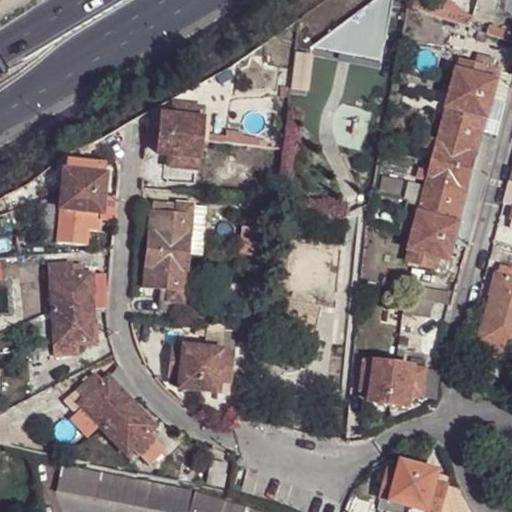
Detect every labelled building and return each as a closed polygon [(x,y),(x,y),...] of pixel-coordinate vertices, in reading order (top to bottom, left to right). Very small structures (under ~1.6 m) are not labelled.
[(374,0),(312,47),(382,60),(393,0),(374,0)] [(445,21),(449,7),(421,0),(419,0),(416,14),(445,21)] [(485,34),(452,23),(444,48),(463,54),(463,50),(473,53),(477,41),(483,43),(485,34)] [(474,55),(472,66),(483,69),(485,58),(474,55)] [(449,110),(445,127),(472,134),(477,118),(487,120),(491,104),(499,76),(500,74),(483,69),(472,66),(462,63),(459,74),(458,73),(448,110),(449,110)] [(475,212),(483,180),(500,124),(505,108),(511,80),(511,79),(499,76),(491,104),(487,120),(477,118),(472,134),(481,136),(469,176),(462,209),(475,212)] [(171,119),(160,118),(159,127),(158,140),(157,156),(168,157),(165,184),(193,188),(197,160),(198,160),(202,122),(200,122),(202,111),(173,108),(171,119)] [(147,127),(146,138),(158,140),(159,127),(147,127)] [(437,152),(432,173),(422,171),(419,180),(429,182),(427,190),(425,199),(453,207),(462,209),(469,176),(481,136),(472,134),(445,127),(444,127),(439,143),(430,141),(427,149),(437,152)] [(58,170),(54,245),(85,247),(86,233),(95,233),(100,163),(60,161),(60,170),(58,170)] [(380,194),(399,200),(403,183),(385,178),(380,194)] [(412,186),(410,195),(425,199),(427,190),(412,186)] [(399,232),(415,237),(420,216),(421,216),(425,199),(410,195),(399,232)] [(176,217),(177,206),(178,201),(152,199),(151,215),(176,217)] [(420,216),(415,237),(410,253),(411,253),(409,263),(435,270),(436,268),(447,271),(449,263),(450,263),(455,239),(460,226),(448,223),(453,207),(425,199),(421,216),(420,216)] [(145,289),(162,291),(160,301),(160,314),(181,316),(182,304),(183,304),(184,294),(185,284),(188,253),(192,208),(177,206),(176,217),(151,215),(145,289)] [(475,212),(462,209),(453,207),(448,223),(460,226),(455,239),(467,242),(475,212)] [(202,208),(192,208),(188,253),(199,254),(202,208)] [(242,258),(268,260),(271,220),(246,218),(242,258)] [(71,277),(89,276),(90,310),(106,310),(108,275),(94,274),(94,258),(60,261),(60,266),(70,267),(71,277)] [(38,358),(75,356),(74,346),(92,345),(90,310),(89,276),(71,277),(70,267),(60,266),(49,268),(51,322),(37,323),(38,358)] [(511,269),(500,267),(480,344),(497,349),(495,358),(511,362),(511,269)] [(197,284),(185,284),(184,294),(196,295),(197,284)] [(405,287),(402,297),(398,313),(425,320),(429,304),(417,301),(420,291),(405,287)] [(141,300),(160,301),(162,291),(145,289),(142,288),(141,300)] [(220,351),(215,351),(217,330),(200,329),(200,325),(191,324),(191,335),(199,336),(199,350),(182,348),(182,350),(170,349),(168,379),(179,380),(178,391),(227,395),(230,354),(219,353),(220,351)] [(230,341),(242,341),(244,328),(231,328),(230,341)] [(420,400),(424,370),(426,362),(411,360),(410,368),(375,364),(375,365),(364,363),(360,391),(371,393),(370,404),(408,409),(410,398),(420,400)] [(118,370),(108,379),(133,405),(137,400),(118,370)] [(437,371),(424,370),(420,400),(435,400),(437,371)] [(75,410),(79,407),(126,456),(132,462),(138,455),(150,467),(165,453),(154,441),(148,434),(155,428),(133,405),(108,379),(101,385),(94,378),(79,393),(68,403),(75,410)] [(0,445),(11,447),(9,412),(0,416),(0,445)] [(208,485),(222,488),(226,466),(212,464),(208,485)] [(391,504),(420,511),(440,511),(446,487),(437,485),(439,474),(402,464),(399,475),(389,473),(382,500),(391,503),(391,504)] [(52,491),(91,498),(97,471),(58,465),(52,491)] [(155,511),(187,511),(192,491),(97,471),(91,498),(155,511)] [(452,511),(458,490),(446,487),(440,511),(443,511),(452,511)] [(231,511),(233,505),(192,491),(187,511),(231,511)]
